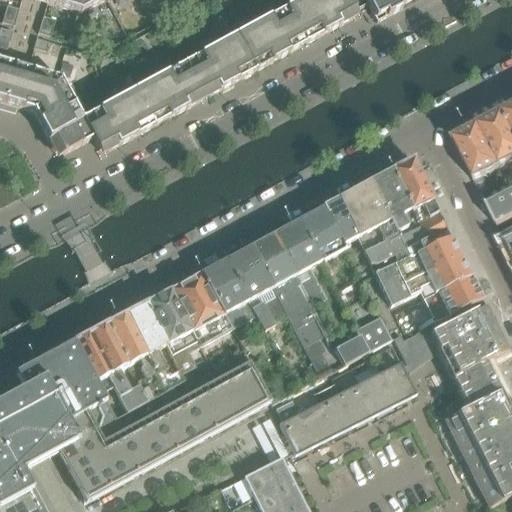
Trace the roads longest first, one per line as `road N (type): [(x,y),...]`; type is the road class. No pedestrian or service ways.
road 1 (residential): [(0,247),(463,0)]
road 2 (residential): [(422,133),(0,361)]
road 3 (residential): [(511,306),(422,133)]
